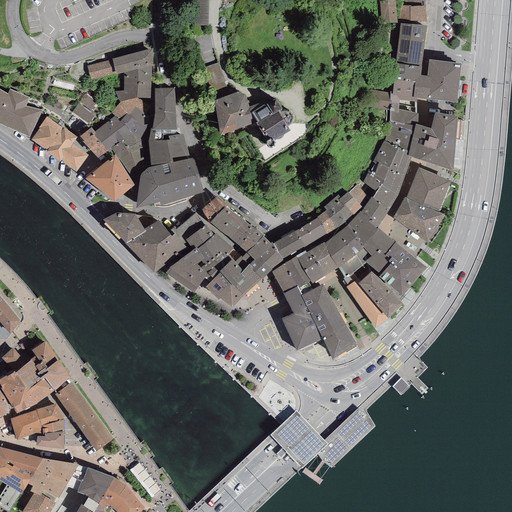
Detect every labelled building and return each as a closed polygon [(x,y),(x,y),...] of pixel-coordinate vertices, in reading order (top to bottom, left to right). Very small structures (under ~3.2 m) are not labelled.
[(195,0),(195,25),(208,25),(208,0),(195,0)] [(394,0),(381,0),(379,0),(381,23),(397,23),(394,0)] [(425,5),(422,6),(411,6),(411,5),(397,5),(398,21),(426,21),(425,5)] [(427,26),(400,24),(395,63),(421,67),(427,26)] [(152,48),(112,59),(112,60),(116,73),(116,75),(124,72),(152,65),(152,48)] [(116,73),(112,60),(87,66),(90,80),(116,73)] [(461,63),(429,60),(427,77),(424,98),(457,103),(461,63)] [(219,63),(203,68),(209,86),(211,85),(214,91),(226,87),(223,82),(225,81),(219,63)] [(421,67),(395,63),(393,79),(415,82),(413,97),(416,98),(421,98),(424,98),(427,77),(425,76),(420,75),(421,67)] [(150,98),(152,65),(124,72),(123,91),(115,92),(120,102),(137,97),(150,98)] [(415,82),(393,79),(393,91),(390,92),(389,104),(391,104),(399,104),(417,108),(416,98),(413,97),(415,82)] [(174,88),(154,89),(154,112),(152,128),(152,129),(176,130),(176,128),(174,88)] [(29,137),(42,110),(25,106),(29,97),(10,89),(7,94),(0,108),(0,122),(1,124),(29,137)] [(389,92),(369,90),(366,108),(387,110),(389,92)] [(282,108),(275,98),(266,104),(265,102),(249,107),(245,95),(237,92),(214,100),(220,136),(256,123),(268,140),(266,141),(266,145),(268,147),(272,147),(274,144),(274,141),(290,131),(287,126),(291,124),(293,118),(289,111),(283,110),(280,113),(278,111),(282,108)] [(99,104),(85,94),(79,102),(93,111),(99,104)] [(120,102),(111,112),(111,113),(114,116),(120,122),(132,132),(141,138),(145,139),(149,116),(150,98),(137,97),(120,102)] [(94,116),(77,104),(71,112),(88,124),(94,116)] [(416,113),(417,108),(399,104),(391,104),(389,110),(389,121),(384,141),(399,147),(409,151),(416,124),(418,125),(418,113),(416,113)] [(458,117),(435,112),(430,128),(420,125),(418,125),(416,124),(409,151),(408,156),(411,157),(415,159),(426,162),(452,171),(458,117)] [(144,148),(145,139),(141,138),(132,132),(120,122),(114,116),(95,132),(96,133),(93,135),(108,151),(109,153),(112,150),(115,154),(118,160),(119,159),(130,152),(144,148)] [(62,129),(46,117),(38,128),(40,128),(31,140),(48,150),(46,152),(60,162),(61,160),(76,171),(88,155),(72,143),(76,137),(63,127),(62,129)] [(91,127),(79,136),(84,140),(82,142),(98,158),(108,151),(93,135),(96,133),(95,132),(91,127)] [(189,156),(183,134),(180,134),(179,128),(176,128),(176,130),(152,129),(152,128),(150,128),(148,142),(151,167),(173,162),(172,158),(189,156)] [(382,185),(399,147),(384,141),(383,141),(372,162),(375,163),(371,171),(368,170),(363,181),(376,192),(381,184),(382,185)] [(398,195),(411,157),(408,156),(409,151),(399,147),(382,185),(381,184),(376,192),(372,197),(380,203),(389,210),(398,195)] [(130,152),(119,159),(134,181),(144,166),(144,148),(130,152)] [(114,201),(134,185),(118,160),(115,154),(85,178),(114,201)] [(203,193),(193,158),(173,162),(151,167),(148,168),(143,171),(141,174),(139,178),(136,208),(159,202),(160,206),(203,193)] [(450,181),(418,167),(406,198),(438,212),(450,181)] [(359,204),(366,195),(357,184),(348,192),(340,198),(339,199),(353,214),(361,207),(359,204)] [(346,222),(353,214),(339,199),(340,198),(337,195),(324,207),(326,210),(325,211),(336,228),(346,222)] [(371,196),(361,212),(370,218),(380,203),(372,197),(371,196)] [(218,214),(225,207),(227,205),(217,197),(209,203),(218,214)] [(445,215),(438,212),(406,198),(405,197),(392,218),(427,243),(445,215)] [(218,214),(209,203),(202,209),(205,216),(210,222),(218,214)] [(389,210),(380,203),(370,218),(371,218),(368,221),(369,222),(377,228),(378,227),(389,210)] [(244,221),(225,207),(218,214),(210,222),(230,238),(237,229),(244,221)] [(327,234),(336,228),(325,211),(317,217),(317,218),(327,234)] [(370,218),(361,212),(360,211),(358,213),(347,225),(356,236),(368,223),(369,222),(368,221),(371,218),(370,218)] [(134,214),(116,213),(111,215),(103,219),(125,243),(132,239),(146,231),(144,229),(158,221),(152,217),(135,215),(134,214)] [(205,225),(195,213),(177,229),(176,229),(174,227),(170,229),(174,234),(183,244),(186,243),(187,242),(185,240),(205,225)] [(327,234),(317,218),(307,224),(316,240),(327,234)] [(172,237),(158,221),(144,229),(146,231),(169,261),(186,248),(183,244),(174,234),(172,237)] [(248,238),(255,229),(244,221),(237,229),(247,236),(248,238)] [(395,242),(378,227),(377,228),(369,222),(368,223),(356,236),(361,245),(371,256),(365,261),(366,263),(377,272),(387,262),(390,259),(385,255),(395,242)] [(206,224),(205,225),(185,240),(187,242),(193,250),(197,247),(197,249),(204,244),(214,235),(206,224)] [(304,247),(316,240),(307,224),(296,230),(304,247)] [(331,256),(356,236),(347,225),(324,244),(329,254),(331,256)] [(239,247),(247,236),(237,229),(230,238),(239,247)] [(256,245),(262,236),(263,237),(264,235),(255,229),(248,238),(247,236),(239,247),(246,252),(256,245)] [(304,247),(296,230),(285,237),(293,252),(304,247)] [(159,269),(169,261),(146,231),(132,239),(125,243),(124,244),(155,273),(159,269)] [(233,248),(215,233),(214,235),(204,244),(217,264),(228,256),(231,260),(232,259),(234,262),(240,255),(232,249),(233,248)] [(263,237),(262,236),(256,245),(264,252),(260,257),(272,269),(283,260),(282,259),(273,243),(272,242),(270,243),(263,237)] [(361,245),(356,236),(331,256),(338,267),(339,268),(344,277),(343,278),(344,280),(342,281),(346,287),(357,279),(353,273),(366,263),(365,261),(371,256),(361,245)] [(282,259),(293,252),(285,237),(273,243),(282,259)] [(426,267),(395,242),(385,255),(390,259),(387,262),(390,263),(378,276),(402,297),(426,267)] [(329,254),(324,244),(323,243),(311,250),(318,262),(329,254)] [(217,264),(204,244),(197,249),(204,259),(201,261),(204,265),(200,268),(208,273),(205,276),(211,281),(220,272),(219,271),(218,272),(213,268),(217,264)] [(264,252),(256,245),(246,252),(254,259),(253,260),(249,264),(253,268),(251,270),(262,279),(265,276),(272,269),(260,257),(264,252)] [(193,293),(205,276),(208,273),(200,268),(197,264),(201,261),(204,259),(197,249),(197,247),(193,250),(169,268),(165,273),(193,293)] [(304,270),(318,262),(311,250),(306,253),(305,250),(296,256),(304,270)] [(253,260),(254,259),(246,252),(245,254),(242,257),(240,255),(234,262),(243,271),(249,264),(253,260)] [(331,256),(329,254),(318,262),(304,270),(310,280),(312,284),(338,267),(331,256)] [(304,270),(296,256),(284,264),(297,287),(300,293),(302,295),(312,289),(311,287),(308,282),(310,280),(304,270)] [(231,260),(219,271),(220,272),(230,283),(234,287),(235,287),(244,277),(240,274),(243,271),(234,262),(232,259),(231,260)] [(253,268),(249,264),(243,271),(240,274),(244,277),(235,287),(243,295),(262,279),(251,270),(253,268)] [(283,294),(297,287),(284,264),(272,272),(283,294)] [(214,297),(230,283),(220,272),(211,281),(205,287),(214,297)] [(389,289),(371,272),(360,281),(358,283),(388,318),(402,305),(389,289)] [(375,328),(388,318),(358,283),(360,281),(358,278),(357,279),(346,287),(375,328)] [(232,308),(243,295),(235,287),(234,287),(230,283),(214,297),(218,300),(220,298),(232,308)] [(332,359),(356,345),(323,284),(312,289),(302,295),(323,339),(332,359)] [(300,293),(297,287),(283,294),(287,301),(293,314),(281,319),(296,351),(323,339),(302,295),(300,293)] [(0,297),(0,319),(10,331),(19,319),(0,297)] [(0,337),(6,337),(10,331),(0,319),(0,337)] [(45,374),(55,386),(59,382),(67,375),(45,342),(38,347),(34,349),(38,355),(42,360),(35,365),(40,371),(39,372),(42,376),(45,374)] [(20,369),(26,364),(13,350),(6,355),(20,369)] [(45,393),(55,386),(45,374),(42,376),(39,372),(40,371),(35,365),(42,360),(38,355),(31,360),(26,364),(20,369),(15,374),(34,401),(45,393)] [(34,401),(15,374),(14,372),(0,379),(0,380),(5,388),(18,408),(28,403),(34,401)] [(409,385),(400,377),(392,385),(401,393),(408,386),(409,385)] [(97,446),(109,437),(71,384),(59,392),(61,396),(86,431),(91,438),(97,446)] [(62,445),(61,419),(56,407),(55,404),(45,408),(30,413),(13,419),(16,431),(17,437),(20,436),(21,438),(37,443),(62,445)] [(280,423),(269,436),(301,468),(315,455),(320,449),(328,442),(296,410),(282,423),(280,423)] [(357,413),(328,442),(320,449),(330,459),(367,423),(357,413)] [(34,487),(39,490),(42,484),(58,493),(64,483),(77,463),(40,458),(27,454),(2,448),(0,448),(0,473),(1,472),(14,479),(21,484),(24,486),(27,480),(35,484),(34,487)] [(82,478),(78,489),(87,493),(82,502),(76,511),(103,511),(99,509),(107,499),(121,511),(135,511),(142,505),(137,499),(125,484),(112,476),(88,468),(84,479),(82,478)] [(8,505),(21,484),(14,479),(0,500),(8,505)] [(28,511),(46,511),(52,502),(36,491),(25,510),(28,511)]
